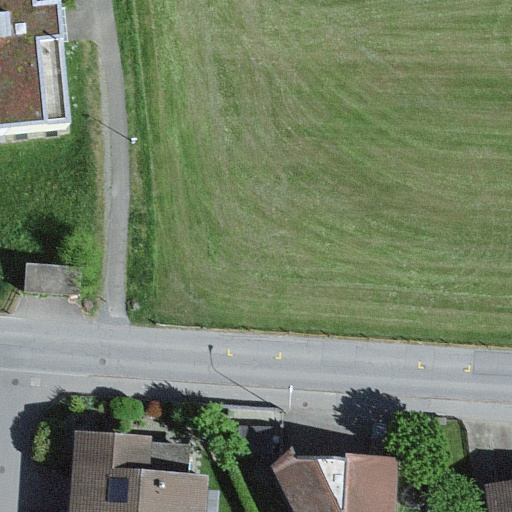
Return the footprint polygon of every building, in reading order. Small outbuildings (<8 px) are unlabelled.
[(74,0),(0,0),(0,150),(87,143),(78,40),(74,0)] [(87,272),(30,270),(29,299),(86,301),(87,272)] [(236,427),(235,451),(264,452),(266,429),(236,427)] [(86,439),(80,511),(212,511),(215,483),(150,478),(152,444),(86,439)] [(279,451),(262,468),(284,511),(391,511),(393,458),(333,455),(333,462),(285,462),(279,451)] [(476,511),(511,511),(511,476),(473,482),(476,511)]
